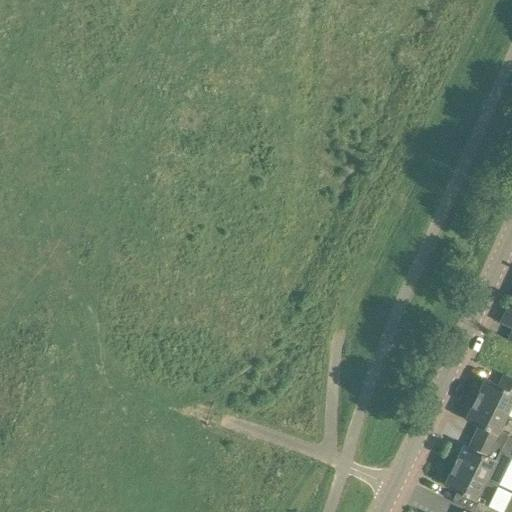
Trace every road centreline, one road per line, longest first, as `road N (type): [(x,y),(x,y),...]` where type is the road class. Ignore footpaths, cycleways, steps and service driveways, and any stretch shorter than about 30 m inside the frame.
road 1 (tertiary): [(377,511),(511,241)]
road 2 (track): [(326,457),(342,339),(378,250)]
road 3 (track): [(387,493),(326,457),(207,416)]
